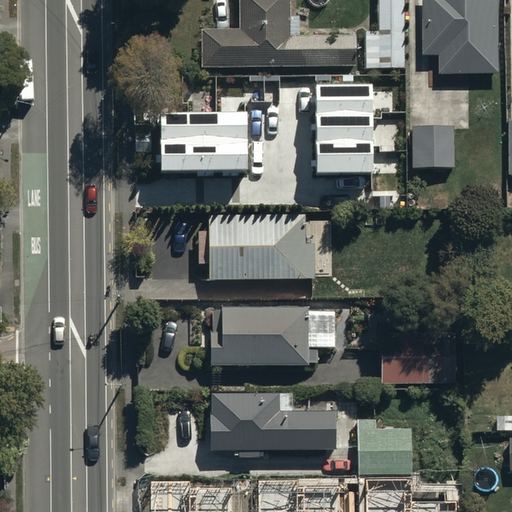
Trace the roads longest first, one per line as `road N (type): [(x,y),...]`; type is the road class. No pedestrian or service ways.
road 1 (secondary): [(69,361),(70,0)]
road 2 (secondary): [(71,511),(69,361)]
